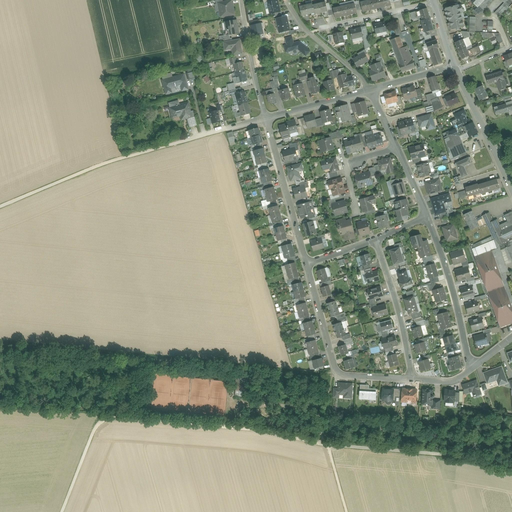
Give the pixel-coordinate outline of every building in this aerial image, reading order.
[(276,0),(272,1),(267,2),(269,8),(270,14),(280,12),(277,0),(276,0)] [(374,0),(372,0),(368,1),(370,10),(377,9),(374,0)] [(382,0),(374,0),(377,9),(384,7),(382,0)] [(473,0),(472,2),(482,12),(493,0),(473,0)] [(223,2),(220,3),(218,4),(220,11),(220,12),(221,17),(234,14),(233,5),(232,5),(232,1),(223,2)] [(368,1),(360,3),(361,4),(362,10),(362,12),(370,10),(368,1)] [(325,3),(319,4),(321,13),(327,11),(327,12),(327,11),(328,11),(327,10),(325,3)] [(312,4),(306,5),(308,14),(314,13),(313,5),(312,4)] [(319,4),(313,5),(314,13),(315,14),(321,13),(319,4)] [(355,4),(347,6),(349,15),(357,13),(356,11),(355,5),(355,4)] [(306,5),(299,7),(301,16),(308,14),(306,5)] [(458,5),(449,8),(447,7),(445,10),(447,12),(448,15),(449,17),(448,17),(449,22),(462,19),(460,13),(464,12),(463,8),(462,8),(461,5),(458,6),(458,5)] [(347,6),(340,7),(342,16),(349,15),(347,6)] [(333,9),(334,15),(335,18),(342,16),(340,7),(333,9)] [(427,8),(419,11),(422,20),(430,18),(427,8)] [(419,11),(410,13),(412,19),(416,18),(416,19),(418,18),(419,21),(421,21),(422,20),(419,11)] [(287,17),(276,20),(279,32),(290,30),(290,29),(288,22),(287,17)] [(422,20),(421,21),(423,28),(425,33),(429,31),(433,30),(430,18),(422,20)] [(462,19),(449,22),(452,30),(456,29),(456,30),(460,29),(460,28),(464,27),(462,19)] [(236,20),(225,22),(227,35),(230,35),(239,33),(238,30),(237,26),(236,20)] [(399,20),(393,21),(394,28),(395,31),(396,34),(396,35),(397,35),(402,33),(399,20)] [(385,23),(374,25),(376,33),(387,31),(385,23)] [(361,28),(350,31),(352,39),(356,38),(363,37),(361,28)] [(343,32),(334,34),(336,44),(344,42),(343,39),(343,36),(344,36),(343,32)] [(502,42),(501,32),(495,33),(496,36),(491,37),(492,44),(502,42)] [(299,42),(294,43),(292,37),(286,39),(287,45),(284,46),(286,52),(298,49),(306,56),(310,51),(299,42)] [(400,37),(390,40),(399,65),(409,61),(404,47),(400,37)] [(471,46),(468,38),(464,39),(463,40),(466,48),(471,46)] [(233,41),(224,43),(225,50),(232,49),(233,55),(242,54),(240,40),(233,41)] [(432,42),(427,43),(427,46),(429,50),(429,51),(438,48),(439,48),(437,40),(432,42)] [(463,40),(455,43),(458,51),(466,48),(463,40)] [(407,46),(404,47),(409,61),(412,60),(407,46)] [(468,51),(467,51),(470,56),(472,55),(472,58),(474,57),(475,57),(477,57),(477,56),(480,55),(480,52),(478,46),(473,49),(468,51)] [(438,48),(429,51),(431,57),(434,66),(443,63),(438,48)] [(466,48),(458,51),(462,59),(470,56),(467,51),(468,51),(466,48)] [(359,57),(354,60),(357,66),(362,64),(363,65),(364,64),(364,63),(368,61),(365,55),(364,54),(359,57)] [(382,57),(377,59),(378,64),(380,63),(382,69),(386,68),(382,57)] [(409,61),(399,65),(402,72),(415,67),(412,60),(409,61)] [(242,62),(237,63),(236,61),(231,63),(231,65),(234,65),(236,73),(244,70),(242,62)] [(378,64),(373,65),(375,70),(373,71),(370,72),(373,81),(385,76),(382,69),(380,63),(378,64)] [(341,73),(340,69),(333,71),(335,78),(338,78),(337,76),(345,74),(345,72),(341,73)] [(244,70),(236,73),(238,80),(238,82),(247,80),(244,70)] [(505,71),(486,76),(488,84),(507,78),(505,71)] [(345,74),(337,76),(338,78),(341,88),(348,86),(349,86),(346,78),(345,74)] [(183,75),(162,80),(166,94),(171,93),(169,85),(174,83),(174,87),(180,85),(182,91),(187,89),(183,75)] [(352,76),(346,78),(349,86),(348,86),(348,87),(355,85),(352,76)] [(438,77),(430,79),(434,92),(442,90),(440,85),(438,77)] [(332,80),(323,82),(326,92),(335,90),(332,80)] [(309,84),(309,85),(311,94),(320,91),(317,82),(315,83),(309,84)] [(234,83),(227,85),(229,91),(236,89),(234,83)] [(294,86),(293,86),(297,98),(306,95),(302,83),(294,86)] [(484,86),(476,90),(481,100),(489,96),(484,86)] [(414,87),(402,90),(405,99),(417,96),(416,92),(414,87)] [(288,88),(279,91),(282,100),(291,98),(288,88)] [(273,90),(266,91),(267,96),(270,104),(277,102),(273,89),(273,90)] [(241,93),(236,94),(236,95),(239,105),(248,102),(245,92),(241,93)] [(395,92),(385,95),(387,104),(398,101),(395,92)] [(457,94),(448,98),(451,107),(461,103),(457,94)] [(169,107),(168,107),(171,119),(180,117),(181,121),(187,119),(189,127),(190,128),(197,126),(193,111),(190,112),(188,102),(179,104),(178,100),(168,103),(169,107)] [(507,105),(495,108),(497,115),(511,110),(511,101),(507,103),(507,105)] [(248,102),(239,105),(241,112),(239,113),(239,117),(242,116),(251,114),(248,102)] [(367,104),(356,106),(360,118),(369,115),(367,104)] [(349,105),(339,107),(342,118),(345,117),(346,122),(353,120),(349,105)] [(331,109),(323,112),(325,122),(334,120),(331,109)] [(456,123),(461,136),(470,132),(472,136),(480,132),(476,122),(473,123),(471,118),(469,119),(467,115),(469,114),(467,110),(457,114),(461,122),(456,123)] [(217,111),(209,113),(212,124),(220,122),(217,111)] [(315,115),(308,117),(310,128),(318,126),(315,115)] [(434,115),(419,119),(421,129),(430,126),(431,131),(437,129),(434,115)] [(289,121),(290,124),(292,132),(299,130),(297,120),(289,121)] [(412,120),(405,122),(409,133),(415,132),(412,120)] [(409,133),(405,122),(398,124),(402,135),(409,133)] [(459,161),(468,155),(461,136),(456,123),(452,122),(446,125),(452,137),(446,140),(451,159),(458,157),(459,161)] [(290,124),(281,126),(283,137),(293,134),(292,132),(290,124)] [(257,128),(254,129),(249,131),(250,131),(251,138),(260,135),(259,128),(257,128)] [(383,130),(375,131),(379,146),(390,144),(391,140),(387,133),(384,134),(383,130)] [(373,148),(379,146),(375,131),(369,133),(373,148)] [(362,134),(355,136),(359,152),(366,150),(362,134)] [(260,135),(251,138),(253,144),(253,145),(255,144),(261,143),(263,142),(262,142),(260,135)] [(349,154),(359,152),(355,136),(345,139),(349,154)] [(334,139),(323,142),(325,155),(336,151),(334,139)] [(423,145),(410,148),(412,159),(413,159),(421,157),(426,156),(423,145)] [(256,150),(254,151),(256,158),(265,156),(263,148),(256,150)] [(296,149),(287,152),(290,163),(297,161),(299,160),(296,149)] [(265,156),(256,158),(258,165),(260,165),(266,163),(267,163),(265,156)] [(340,159),(325,163),(326,170),(333,169),(334,173),(343,171),(340,159)] [(393,159),(378,163),(381,172),(388,170),(389,176),(396,174),(393,159)] [(471,159),(458,164),(463,179),(469,176),(466,168),(474,165),(471,159)] [(424,164),(417,166),(419,172),(430,169),(428,163),(424,164)] [(291,169),(295,183),(303,180),(301,173),(306,172),(304,165),(291,169)] [(268,169),(260,171),(262,177),(270,175),(269,168),(268,169)] [(430,169),(419,172),(420,178),(430,175),(431,175),(431,174),(430,169)] [(371,172),(357,177),(360,189),(365,188),(365,185),(369,183),(369,186),(374,185),(371,172)] [(270,175),(262,177),(263,183),(263,184),(272,181),(270,175)] [(344,179),(332,183),(333,190),(346,186),(344,179)] [(433,181),(425,183),(428,194),(430,194),(438,192),(442,191),(439,179),(433,181)] [(497,180),(491,182),(493,190),(499,188),(497,180)] [(493,190),(491,182),(484,184),(487,192),(493,190)] [(405,183),(394,187),(396,199),(408,195),(405,183)] [(480,193),(478,185),(478,184),(472,186),(474,195),(480,193)] [(487,192),(484,184),(478,185),(480,193),(481,194),(487,192)] [(346,186),(333,190),(335,195),(348,192),(346,186)] [(474,195),(472,186),(465,188),(468,197),(474,195)] [(273,187),(265,189),(265,190),(267,196),(276,193),(275,193),(274,187),(273,187)] [(298,189),(299,200),(309,198),(306,187),(298,189)] [(276,193),(267,196),(268,200),(269,202),(270,202),(276,200),(277,200),(275,194),(276,194),(276,193)] [(449,195),(432,199),(436,214),(439,213),(445,211),(443,205),(446,204),(447,206),(448,205),(447,204),(451,203),(451,204),(449,195)] [(375,196),(361,202),(366,215),(374,212),(372,206),(378,204),(375,196)] [(347,201),(336,205),(338,213),(339,217),(349,215),(347,201)] [(409,201),(397,203),(399,210),(409,207),(410,207),(409,201)] [(301,207),(302,213),(316,209),(315,203),(301,207)] [(272,208),(269,208),(269,209),(271,215),(280,213),(278,207),(278,206),(272,208)] [(411,217),(409,207),(399,210),(397,211),(399,220),(411,217)] [(316,209),(302,213),(304,218),(317,214),(316,209)] [(445,211),(439,213),(441,219),(449,217),(447,210),(445,211)] [(472,211),(464,215),(471,230),(478,227),(479,227),(472,211)] [(280,213),(271,215),(273,222),(273,223),(276,222),(282,220),(280,213)] [(509,214),(507,214),(508,214),(505,216),(508,222),(501,225),(503,229),(511,224),(511,214),(511,213),(509,214)] [(387,216),(378,218),(381,230),(389,228),(387,216)] [(494,240),(479,246),(480,249),(497,242),(498,245),(507,241),(506,240),(511,236),(511,224),(503,229),(502,230),(497,220),(493,221),(490,216),(484,219),(493,237),(494,240)] [(352,220),(341,223),(346,242),(355,240),(354,236),(356,236),(352,220)] [(369,221),(358,224),(362,238),(373,235),(369,221)] [(313,223),(306,225),(309,237),(320,234),(319,228),(314,230),(313,223)] [(453,225),(443,228),(444,232),(447,242),(456,239),(454,230),(455,230),(453,225)] [(277,228),(275,228),(275,229),(275,230),(276,235),(285,232),(284,229),(284,226),(277,228)] [(285,232),(276,235),(278,241),(281,240),(287,239),(287,238),(285,232)] [(422,242),(420,235),(411,237),(414,248),(418,247),(421,258),(422,258),(431,256),(431,255),(427,241),(422,242)] [(511,236),(506,240),(507,241),(498,245),(500,250),(506,248),(511,245),(511,247),(511,236)] [(493,237),(471,247),(472,249),(479,246),(494,240),(493,237)] [(324,241),(312,245),(314,253),(326,250),(324,241)] [(500,250),(497,242),(480,249),(479,246),(472,249),(483,281),(505,273),(508,272),(506,265),(500,250)] [(284,253),(293,250),(292,244),(288,245),(282,246),(283,246),(284,253)] [(400,248),(394,249),(390,250),(392,258),(393,257),(402,255),(400,248)] [(500,250),(506,265),(511,262),(511,261),(506,248),(500,250)] [(293,250),(284,253),(286,259),(287,259),(293,257),(295,256),(293,250)] [(462,250),(451,254),(454,264),(461,262),(466,260),(462,250)] [(369,254),(360,256),(360,257),(363,266),(369,265),(372,264),(372,263),(372,264),(369,254)] [(393,257),(392,258),(394,265),(400,263),(404,262),(402,255),(393,257)] [(431,256),(422,258),(424,264),(425,263),(433,260),(432,255),(431,255),(431,256)] [(288,264),(286,265),(286,266),(288,272),(297,270),(295,263),(288,264)] [(426,266),(426,267),(430,279),(437,276),(438,276),(435,264),(434,264),(426,266)] [(325,268),(319,270),(320,270),(316,271),(317,271),(319,280),(322,279),(328,278),(328,277),(325,268)] [(463,269),(456,271),(458,281),(467,279),(471,278),(468,268),(463,269)] [(297,270),(288,272),(289,279),(290,279),(299,277),(298,274),(297,270)] [(371,273),(365,275),(368,283),(380,280),(378,273),(377,271),(371,273)] [(402,272),(398,273),(401,283),(409,280),(406,271),(402,272)] [(511,291),(505,273),(500,275),(511,307),(511,291)] [(511,307),(500,275),(483,281),(500,327),(511,323),(511,307)] [(293,285),(295,292),(304,290),(302,283),(302,282),(300,283),(293,285)] [(431,284),(428,285),(430,291),(433,290),(437,289),(435,283),(432,284),(431,284)] [(328,285),(321,288),(324,297),(330,295),(331,295),(328,285)] [(472,286),(461,289),(463,298),(464,297),(471,295),(474,295),(472,286)] [(381,287),(367,291),(370,300),(375,299),(383,296),(381,287)] [(437,289),(433,290),(436,302),(446,300),(444,292),(443,287),(437,289)] [(304,290),(295,292),(296,296),(297,299),(296,299),(298,299),(304,297),(306,297),(306,296),(304,290)] [(413,291),(406,293),(408,299),(413,297),(415,297),(413,291)] [(408,299),(405,300),(407,307),(416,304),(413,297),(408,299)] [(333,302),(327,304),(329,310),(338,307),(336,301),(333,302)] [(475,302),(466,304),(468,313),(479,310),(477,301),(475,302)] [(300,304),(297,305),(297,306),(299,312),(307,309),(306,303),(300,304)] [(377,307),(372,308),(372,309),(375,318),(388,314),(386,304),(377,307)] [(416,304),(407,307),(409,314),(412,314),(418,312),(418,311),(416,304)] [(338,307),(329,310),(329,311),(331,317),(336,315),(340,314),(338,307)] [(307,309),(299,312),(300,318),(303,317),(309,316),(309,315),(307,309)] [(419,311),(418,311),(418,312),(412,314),(414,320),(421,317),(419,311)] [(440,314),(437,315),(440,322),(449,319),(447,312),(440,314)] [(482,318),(470,321),(472,330),(484,327),(482,318)] [(449,319),(440,322),(442,330),(444,329),(452,327),(449,319)] [(391,320),(381,323),(381,326),(383,331),(387,330),(393,328),(391,320)] [(305,323),(303,323),(304,324),(305,330),(314,327),(312,321),(313,321),(312,321),(311,321),(305,323)] [(339,323),(333,325),(335,332),(344,329),(342,322),(339,323)] [(418,327),(412,329),(413,329),(414,333),(413,333),(415,338),(423,336),(421,330),(420,327),(420,326),(418,327)] [(314,327),(305,330),(307,336),(308,336),(314,334),(316,334),(314,328),(314,327)] [(344,329),(335,332),(337,338),(342,337),(346,335),(344,329)] [(484,334),(474,337),(477,346),(488,343),(488,342),(486,334),(484,334)] [(444,338),(443,338),(445,346),(455,343),(454,338),(453,335),(444,338)] [(383,339),(381,340),(382,343),(384,349),(391,347),(397,345),(395,336),(388,338),(383,339)] [(310,342),(306,342),(307,343),(308,349),(317,346),(316,340),(315,340),(310,342)] [(416,344),(415,345),(417,353),(426,351),(424,342),(421,343),(416,344)] [(455,343),(445,346),(446,347),(448,353),(449,353),(457,350),(455,343)] [(345,345),(339,347),(342,356),(346,354),(349,353),(347,350),(346,345),(346,344),(345,345)] [(317,346),(308,349),(310,355),(313,354),(319,353),(317,346)] [(396,354),(388,357),(389,363),(390,366),(390,367),(399,364),(398,364),(398,361),(396,355),(396,354)] [(455,357),(449,359),(450,361),(451,364),(448,365),(450,371),(461,367),(458,357),(455,357)] [(313,361),(315,368),(316,368),(323,366),(324,366),(322,359),(322,358),(313,361)] [(348,360),(344,361),(347,369),(350,368),(350,369),(355,367),(353,362),(352,359),(348,360)] [(422,361),(419,362),(422,371),(429,369),(428,365),(430,364),(428,360),(428,359),(422,361)] [(501,367),(484,373),(487,383),(498,379),(499,382),(499,384),(506,381),(506,382),(506,383),(507,383),(501,367)] [(477,381),(463,386),(466,394),(473,392),(474,397),(481,395),(479,388),(477,381)] [(348,385),(345,385),(345,384),(339,383),(339,389),(339,394),(344,395),(344,398),(351,398),(352,384),(348,384),(348,385)] [(369,385),(360,385),(360,398),(376,398),(377,389),(369,388),(369,385)] [(393,390),(383,389),(382,401),(386,401),(386,402),(387,403),(389,404),(391,402),(391,401),(396,402),(396,397),(396,390),(393,390)] [(417,390),(403,389),(402,396),(402,402),(407,402),(407,403),(408,404),(410,404),(411,403),(411,402),(416,403),(417,390)] [(433,390),(423,389),(422,405),(432,405),(432,400),(433,398),(434,397),(434,395),(433,394),(433,390)] [(455,390),(445,390),(444,401),(446,401),(446,402),(453,403),(453,401),(454,401),(455,392),(455,390)] [(440,400),(432,400),(432,405),(432,409),(440,409),(440,400)]
